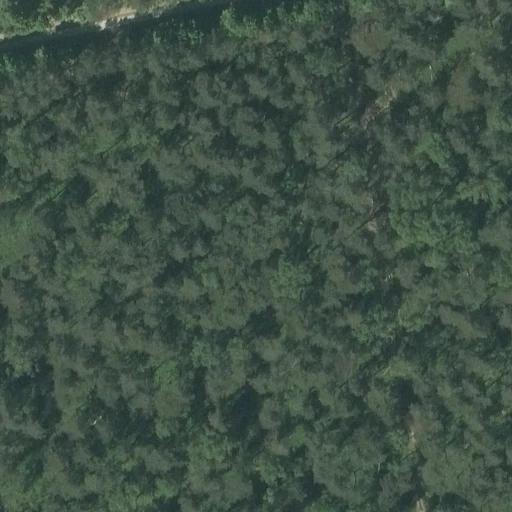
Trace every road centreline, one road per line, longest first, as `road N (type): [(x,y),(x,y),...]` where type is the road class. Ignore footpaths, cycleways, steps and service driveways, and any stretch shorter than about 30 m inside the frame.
road 1 (track): [(343,0),(417,511)]
road 2 (track): [(0,45),(196,0)]
